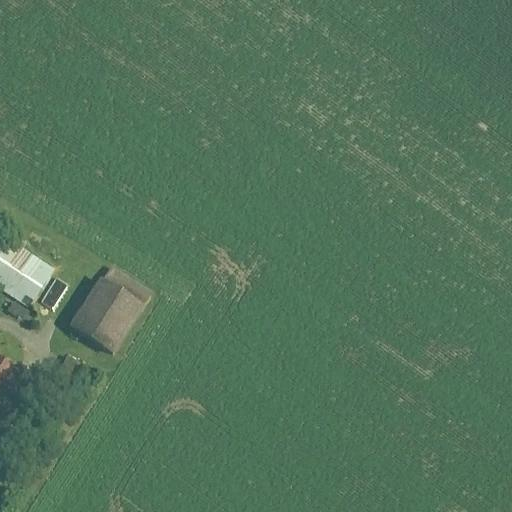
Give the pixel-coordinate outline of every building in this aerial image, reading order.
[(55,271),(8,241),(0,254),(0,289),(31,309),(55,271)] [(151,298),(111,273),(74,331),(115,356),(151,298)] [(53,310),(65,289),(54,283),(43,304),(53,310)] [(77,387),(85,363),(64,356),(56,380),(77,387)] [(0,365),(0,422),(26,383),(0,365)]
